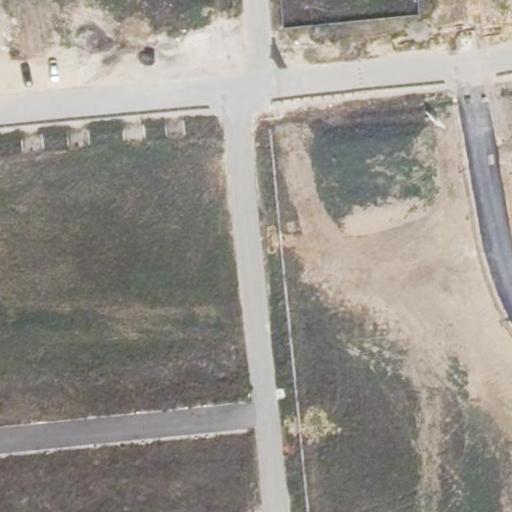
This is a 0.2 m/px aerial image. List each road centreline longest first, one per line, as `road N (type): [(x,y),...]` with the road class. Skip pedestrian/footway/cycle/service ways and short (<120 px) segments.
road 1 (unclassified): [(245,83),(242,219),(266,413)]
road 2 (residential): [(0,441),(266,413)]
road 3 (unclassified): [(245,83),(0,113)]
road 4 (residential): [(468,64),(500,268),(511,296)]
road 5 (unclassified): [(468,64),(245,83)]
